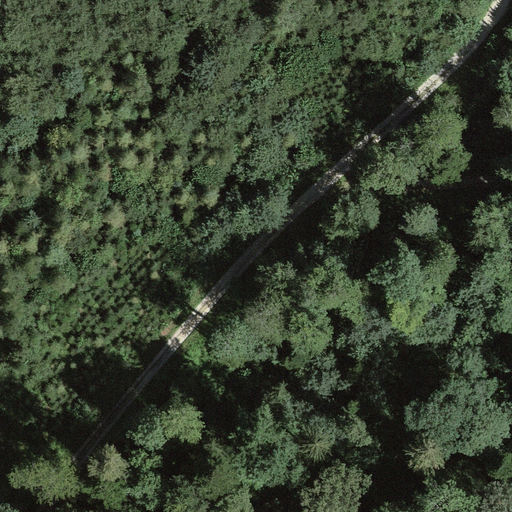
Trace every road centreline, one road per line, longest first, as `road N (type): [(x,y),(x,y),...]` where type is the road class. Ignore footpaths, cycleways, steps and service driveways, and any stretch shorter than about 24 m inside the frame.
road 1 (track): [(328,184),(180,324),(56,511)]
road 2 (track): [(505,0),(328,184)]
road 3 (track): [(328,184),(511,176)]
